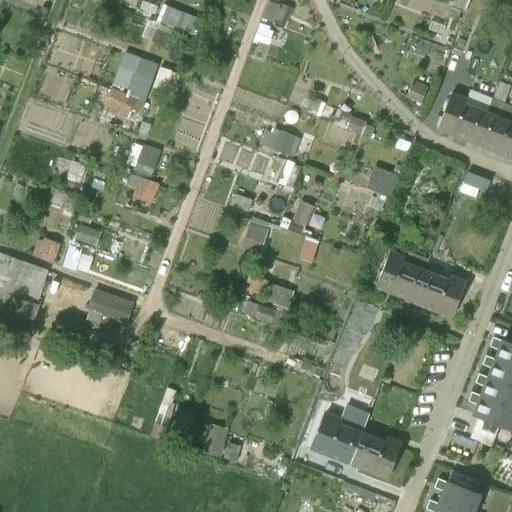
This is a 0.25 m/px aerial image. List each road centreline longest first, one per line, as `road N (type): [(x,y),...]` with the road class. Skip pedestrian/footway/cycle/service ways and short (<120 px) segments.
road 1 (residential): [(511,233),(403,511)]
road 2 (track): [(316,0),(352,62),(420,135)]
